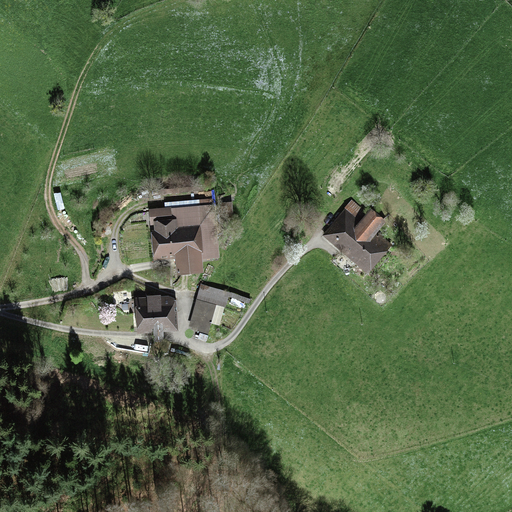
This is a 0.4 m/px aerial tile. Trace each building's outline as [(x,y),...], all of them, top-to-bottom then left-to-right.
[(326,230),(365,265),(385,242),(374,232),(383,222),(370,211),(367,214),(351,201),(326,230)] [(220,204),(222,220),(232,219),(230,204),(220,204)] [(157,222),(160,253),(177,252),(179,272),(200,270),(199,258),(217,256),(213,206),(151,211),(153,222),(157,222)] [(202,286),(191,327),(208,332),(216,305),(223,308),(227,293),(202,286)] [(141,309),(142,327),(172,326),(171,313),(176,313),(175,300),(165,301),(164,298),(135,300),(135,309),(141,309)]
